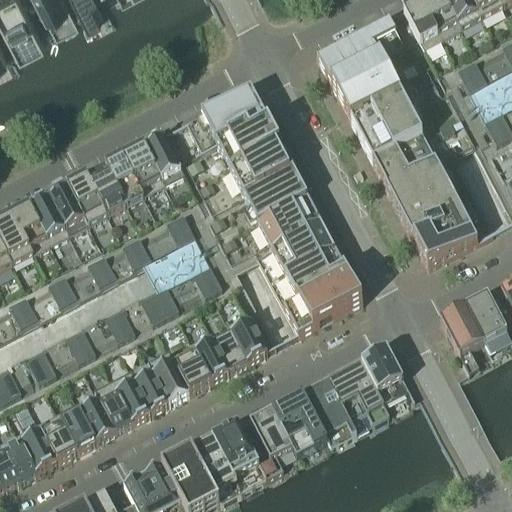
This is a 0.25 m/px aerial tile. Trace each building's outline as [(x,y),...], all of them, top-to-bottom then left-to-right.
[(44,45),(20,0),(0,0),(0,19),(20,57),(41,47),(44,45)] [(71,12),(64,0),(36,0),(41,8),(31,13),(40,30),(50,25),(52,29),(73,18),(74,18),(71,12)] [(108,11),(102,0),(78,0),(82,7),(74,11),(79,21),(104,8),(105,11),(104,12),(105,13),(108,11)] [(441,49),(461,38),(440,0),(438,0),(421,10),(441,49)] [(440,0),(461,38),(481,28),(466,0),(440,0)] [(466,0),(481,28),(503,16),(494,0),(466,0)] [(511,0),(494,0),(503,16),(511,11),(511,0)] [(423,58),(441,49),(421,10),(403,19),(423,58)] [(372,171),(421,145),(381,67),(404,55),(388,27),(316,65),(372,171)] [(511,56),(510,52),(501,56),(511,77),(511,56)] [(486,92),(478,78),(474,70),(466,75),(470,82),(477,97),(486,92)] [(477,97),(470,82),(466,75),(457,79),(469,101),(477,97)] [(307,207),(259,115),(251,99),(186,133),(201,162),(216,154),(258,233),(307,207)] [(511,144),(511,141),(509,136),(501,122),(493,126),(500,141),(504,148),(511,144)] [(504,148),(500,141),(493,126),(484,131),(496,153),(504,148)] [(164,194),(184,184),(164,145),(144,155),(164,194)] [(428,277),(477,251),(421,145),(372,171),(428,277)] [(144,205),(164,194),(144,155),(123,166),(144,205)] [(126,214),(144,205),(123,166),(105,175),(126,214)] [(108,224),(126,214),(105,175),(87,185),(108,224)] [(511,205),(511,183),(503,188),(511,205)] [(87,235),(108,224),(87,185),(67,196),(87,235)] [(69,244),(87,235),(67,196),(48,205),(69,244)] [(50,254),(69,244),(48,205),(29,215),(50,254)] [(283,316),(298,345),(362,311),(307,207),(258,233),(297,308),(283,316)] [(33,263),(50,254),(29,215),(13,224),(33,263)] [(194,245),(187,231),(183,223),(174,228),(178,235),(186,250),(194,245)] [(0,250),(12,274),(33,263),(13,224),(0,230),(0,250)] [(186,250),(178,235),(174,228),(165,232),(177,254),(186,250)] [(150,268),(143,254),(139,246),(130,251),(134,258),(142,273),(150,268)] [(0,280),(12,274),(0,250),(0,280)] [(142,273),(134,258),(130,251),(122,255),(133,277),(142,273)] [(116,287),(108,272),(104,265),(95,269),(99,277),(107,291),(116,287)] [(107,291),(99,277),(95,269),(87,274),(98,296),(107,291)] [(221,297),(217,289),(210,275),(201,279),(209,294),(213,301),(221,297)] [(213,301),(209,294),(201,279),(192,284),(204,306),(213,301)] [(76,307),(69,293),(65,285),(56,290),(60,297),(68,312),(76,307)] [(68,312),(60,297),(56,290),(47,294),(59,316),(68,312)] [(509,314),(496,321),(507,342),(511,338),(511,291),(500,298),(509,314)] [(178,320),(174,312),(167,297),(158,302),(165,317),(169,324),(178,320)] [(169,324),(165,317),(158,302),(149,307),(156,321),(160,329),(169,324)] [(466,316),(465,316),(484,353),(484,354),(489,363),(490,362),(495,360),(498,358),(501,356),(510,351),(511,351),(507,342),(496,321),(487,305),(477,310),(466,316)] [(37,328),(29,313),(25,306),(17,310),(21,318),(28,332),(37,328)] [(160,329),(156,321),(149,307),(140,311),(152,333),(160,329)] [(28,332),(21,318),(17,310),(8,315),(20,337),(28,332)] [(453,323),(439,330),(459,367),(460,366),(470,361),(472,360),(482,355),(484,354),(484,353),(465,316),(463,317),(453,323)] [(134,343),(130,335),(123,321),(114,325),(122,340),(126,347),(134,343)] [(247,372),(267,362),(246,323),(226,333),(229,341),(230,340),(247,372)] [(126,347),(122,340),(114,325),(105,330),(117,352),(126,347)] [(230,381),(247,372),(230,340),(229,341),(214,349),(213,349),(230,381)] [(95,363),(91,356),(83,341),(75,346),(82,360),(86,368),(95,363)] [(213,349),(214,349),(210,342),(190,352),(211,391),(230,381),(213,349)] [(86,368),(82,360),(75,346),(66,350),(78,372),(86,368)] [(189,402),(211,391),(190,352),(169,363),(189,402)] [(408,399),(386,358),(361,371),(382,412),(383,412),(408,399)] [(56,384),(52,376),(44,362),(35,366),(43,381),(47,388),(56,384)] [(168,413),(189,402),(169,363),(148,374),(168,413)] [(47,388),(43,381),(35,366),(27,371),(38,393),(47,388)] [(382,412),(361,371),(328,388),(350,431),(366,422),(372,433),(389,424),(383,412),(382,412)] [(151,422),(168,413),(148,374),(131,383),(151,422)] [(21,402),(17,395),(9,380),(0,385),(8,399),(12,407),(21,402)] [(132,432),(151,422),(131,383),(111,393),(132,432)] [(12,407),(8,399),(0,385),(0,384),(0,405),(3,412),(12,407)] [(350,431),(328,388),(302,402),(327,450),(330,455),(356,441),(350,431)] [(114,442),(132,432),(111,393),(94,403),(114,442)] [(327,450),(302,402),(271,418),(281,435),(300,424),(307,438),(287,448),(292,457),(297,465),(327,450)] [(96,451),(114,442),(94,403),(75,412),(96,451)] [(77,461),(96,451),(75,412),(56,422),(77,461)] [(292,457),(287,448),(281,435),(271,418),(249,430),(269,468),(258,474),(266,489),(283,480),(276,466),(292,457)] [(58,471),(77,461),(56,422),(37,432),(58,471)] [(36,483),(58,471),(37,432),(16,444),(36,483)] [(258,474),(238,436),(212,449),(240,502),(266,489),(258,474)] [(0,454),(19,491),(36,483),(16,444),(0,451),(0,454)] [(221,511),(240,502),(212,449),(191,460),(218,511),(221,511)] [(0,501),(19,491),(0,454),(0,501)] [(218,511),(191,460),(161,476),(180,511),(218,511)] [(180,511),(161,476),(123,496),(131,511),(180,511)]
